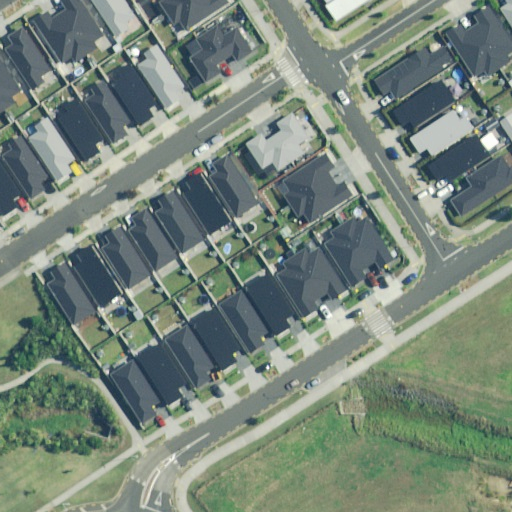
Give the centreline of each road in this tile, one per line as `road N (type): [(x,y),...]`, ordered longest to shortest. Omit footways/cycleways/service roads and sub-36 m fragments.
road 1 (residential): [(138,511),(148,479),(173,452),(450,272)]
road 2 (residential): [(0,260),(310,54)]
road 3 (residential): [(320,71),(450,272)]
road 4 (residential): [(320,71),(430,0)]
